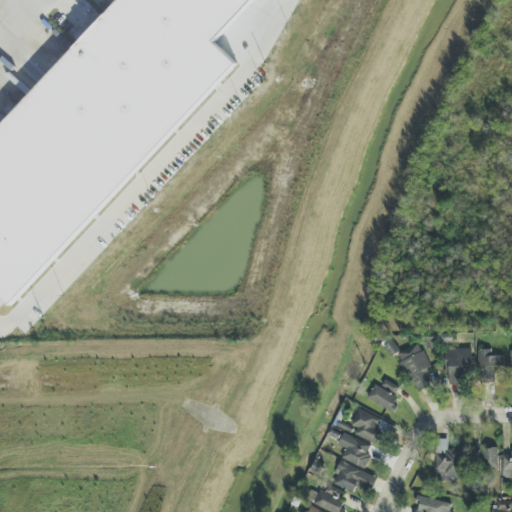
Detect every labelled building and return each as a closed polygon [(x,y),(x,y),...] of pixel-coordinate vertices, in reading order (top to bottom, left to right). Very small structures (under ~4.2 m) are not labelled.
[(0,294),(0,130),(122,0),(254,0),(214,45),(237,66),(12,306),(0,294)] [(431,367),(420,343),(399,353),(417,393),(432,386),(425,370),(431,367)] [(472,349),(447,350),(447,385),(465,385),(464,373),(473,372),(472,349)] [(492,357),(492,350),(479,350),(480,384),(496,384),(496,367),(505,367),(504,356),(492,357)] [(368,400),(392,411),(403,388),(387,381),(383,389),(375,385),(368,400)] [(358,428),(355,436),(378,444),(383,432),(379,430),(383,418),(358,410),(353,426),(358,428)] [(346,449),(342,459),(366,469),(372,455),(368,454),(372,446),(345,434),(339,446),(346,449)] [(462,449),(448,449),(449,440),(436,439),(434,480),(461,481),(462,449)] [(498,448),(482,448),(483,470),(499,470),(498,448)] [(503,478),(511,477),(511,453),(503,454),(503,478)] [(372,491),(377,475),(340,464),(334,485),(355,492),(357,486),(372,491)] [(334,499),(337,489),(330,487),(328,493),(320,490),(315,507),(332,511),(343,511),(346,503),(334,499)] [(448,503),(418,496),(416,505),(418,505),(416,511),(452,511),(446,511),(448,503)] [(492,511),(511,511),(511,501),(498,502),(498,509),(492,510),(492,511)]
